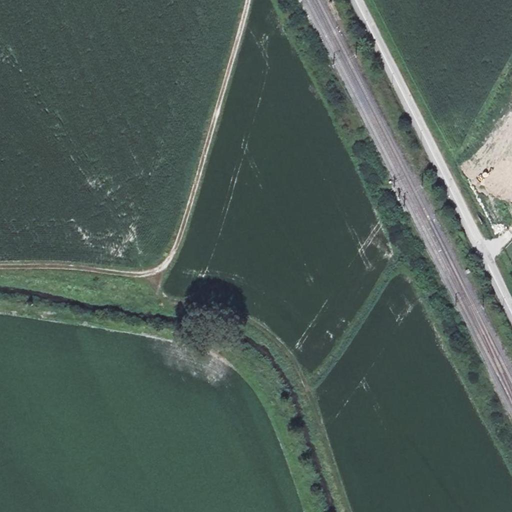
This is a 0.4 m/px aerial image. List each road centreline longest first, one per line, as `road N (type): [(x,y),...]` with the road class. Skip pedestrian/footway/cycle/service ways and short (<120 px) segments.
road 1 (track): [(0,264),(135,273),(158,266),(176,237),(244,0)]
road 2 (track): [(135,273),(155,295),(219,313),(282,346),(348,511)]
road 3 (unclassified): [(511,303),(359,0)]
